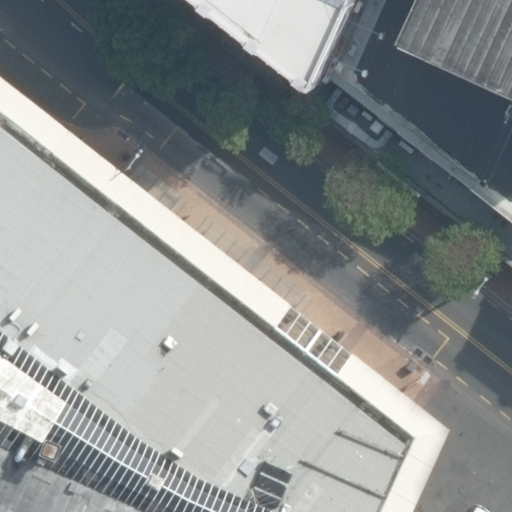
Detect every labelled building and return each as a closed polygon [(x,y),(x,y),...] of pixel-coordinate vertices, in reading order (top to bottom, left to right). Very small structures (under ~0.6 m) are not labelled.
[(230,0),(318,73),(354,0),(230,0)] [(511,0),(354,0),(318,73),(511,210),(511,0)] [(399,438),(0,123),(0,511),(374,511),(405,443),(399,438)] [(116,176),(167,216),(182,197),(131,157),(116,176)] [(192,236),(290,312),(305,292),(207,217),(192,236)]
